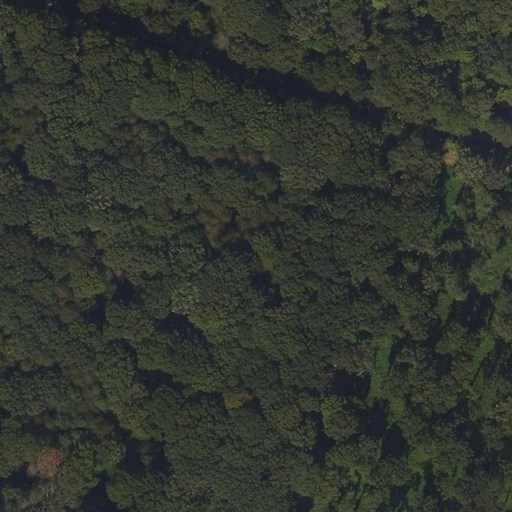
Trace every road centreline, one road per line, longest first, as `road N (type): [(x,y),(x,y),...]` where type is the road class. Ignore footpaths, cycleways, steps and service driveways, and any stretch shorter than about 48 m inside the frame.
road 1 (unclassified): [(36,0),(511,145)]
road 2 (track): [(379,109),(369,259),(293,511)]
